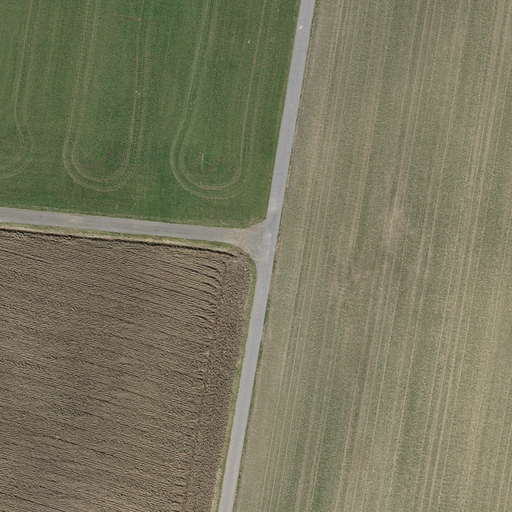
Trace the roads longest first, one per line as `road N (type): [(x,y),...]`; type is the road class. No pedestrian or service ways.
road 1 (track): [(310,0),(225,511)]
road 2 (track): [(271,242),(0,216)]
